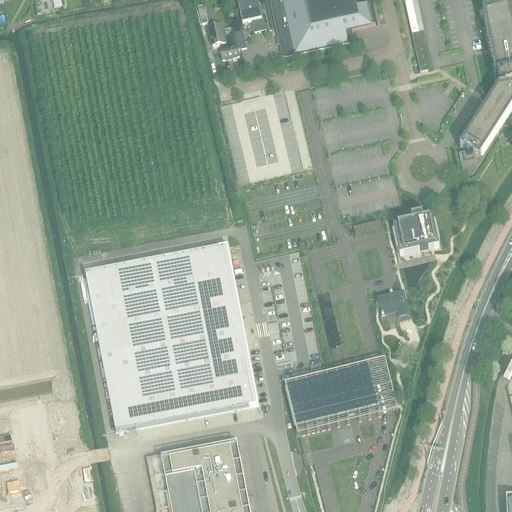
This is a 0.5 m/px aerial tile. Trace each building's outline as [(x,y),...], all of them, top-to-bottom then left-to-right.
[(53,0),(54,9),(62,8),(60,0),(53,0)] [(216,1),(214,4),(215,8),(217,10),(222,9),(223,6),(222,2),(220,0),(216,1)] [(254,34),(266,32),(262,14),(260,14),(257,0),(248,0),(249,1),(238,3),(242,24),(251,22),(254,34)] [(269,0),(283,58),(295,55),(344,44),(349,43),(347,32),(371,27),(366,5),(354,8),(353,7),(354,5),(353,0),(269,0)] [(417,1),(405,4),(420,73),(432,71),(417,1)] [(198,8),(202,26),(208,24),(204,7),(198,8)] [(483,15),(499,89),(490,101),(484,97),(481,101),(479,100),(487,106),(459,149),(465,153),(463,155),(459,156),(463,176),(464,178),(465,179),(467,180),(469,180),(471,180),(473,179),(474,178),(497,142),(496,137),(511,110),(511,12),(510,13),(509,10),(499,12),(498,9),(482,12),(483,15)] [(222,27),(209,30),(213,49),(219,47),(222,62),(239,58),(234,36),(224,38),(222,27)] [(243,33),(234,35),(237,46),(245,44),(243,33)] [(413,224),(393,228),(400,257),(420,253),(419,251),(428,250),(428,251),(439,249),(433,219),(423,222),(422,217),(412,220),(413,224)] [(227,248),(85,275),(116,434),(137,430),(258,407),(258,404),(254,396),(252,396),(243,348),(247,348),(244,332),(241,317),(237,318),(226,260),(228,260),(228,250),(227,248)] [(398,320),(408,317),(406,311),(407,311),(403,295),(378,301),(382,317),(396,314),(398,320)] [(368,370),(286,390),(295,429),(295,430),(377,410),(368,370)] [(169,462),(161,464),(170,511),(247,511),(247,508),(248,508),(249,507),(249,505),(249,504),(248,503),(247,503),(246,503),(245,495),(239,496),(230,450),(212,454),(211,450),(214,449),(168,457),(169,462)]
